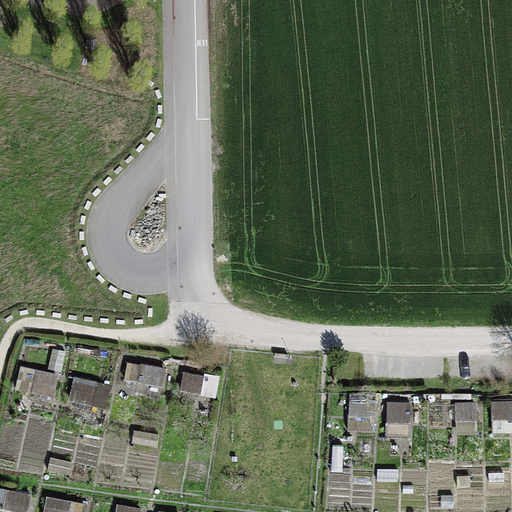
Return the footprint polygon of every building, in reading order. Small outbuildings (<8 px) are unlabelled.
[(163,389),(166,370),(127,363),(123,382),(163,389)] [(53,402),(59,376),(20,367),(14,393),(53,402)] [(179,394),(216,400),(220,378),(204,375),(203,377),(183,374),(179,394)] [(105,412),(112,387),(73,377),(67,402),(105,412)] [(349,394),(348,435),(376,436),(377,394),(349,394)] [(491,436),(511,436),(511,400),(490,401),(491,436)] [(386,439),(411,439),(411,401),(386,401),(386,439)] [(455,437),(477,437),(477,404),(455,404),(455,437)] [(0,511),(5,511),(28,511),(32,496),(0,490),(0,511)] [(83,511),(85,506),(46,498),(43,511),(83,511)]
